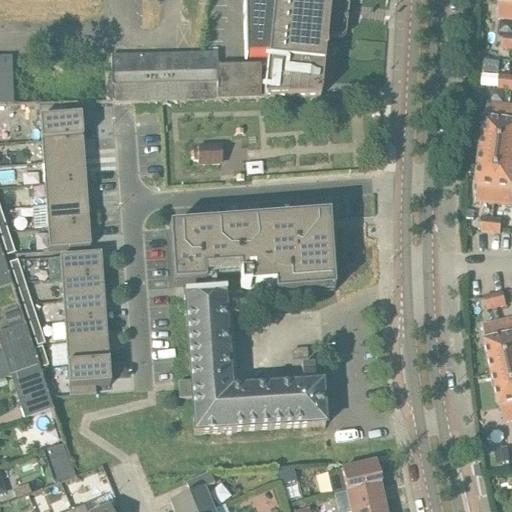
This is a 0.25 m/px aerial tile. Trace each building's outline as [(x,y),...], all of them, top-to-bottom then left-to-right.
[(242,0),(243,61),(266,61),(262,100),(319,98),(326,37),(341,38),(345,34),(348,0),(242,0)] [(511,0),(497,0),(497,5),(498,5),(497,19),(511,21),(511,0)] [(502,49),(511,50),(511,47),(511,35),(504,35),(502,49)] [(216,68),(216,55),(110,56),(111,105),(160,103),(258,100),(258,67),(216,68)] [(0,106),(12,106),(11,58),(0,58),(0,106)] [(507,90),(509,76),(499,75),(498,89),(507,90)] [(41,144),(82,141),(80,118),(65,119),(64,106),(38,108),(41,144)] [(484,120),(480,154),(500,156),(505,108),(487,106),(485,120),(484,120)] [(511,108),(505,108),(500,156),(511,157),(511,108)] [(43,165),(84,162),(82,141),(41,144),(42,165),(43,165)] [(219,164),(218,147),(197,147),(197,150),(195,150),(195,156),(197,156),(197,164),(219,164)] [(500,156),(480,154),(476,188),(477,188),(476,203),(494,205),(500,156)] [(511,157),(500,156),(494,205),(511,206),(511,157)] [(43,165),(44,187),(85,184),(84,162),(43,165)] [(45,208),(87,205),(85,184),(44,187),(45,208)] [(47,230),(88,227),(87,205),(45,208),(47,230)] [(475,213),(467,212),(466,221),(474,222),(475,213)] [(275,297),(334,293),(328,218),(169,230),(173,288),(205,286),(204,273),(239,271),(241,290),(274,288),(275,297)] [(481,233),(491,233),(492,220),(483,219),(481,233)] [(492,220),(491,233),(500,234),(501,221),(492,220)] [(48,252),(90,249),(88,227),(47,230),(48,252)] [(7,257),(15,254),(11,243),(3,245),(7,257)] [(0,253),(0,289),(11,286),(0,253)] [(61,281),(102,279),(100,256),(59,259),(61,281)] [(10,265),(13,276),(21,274),(17,262),(10,265)] [(61,281),(63,303),(104,300),(103,279),(61,281)] [(493,295),(497,309),(506,307),(502,293),(493,295)] [(24,308),(31,305),(28,294),(20,296),(24,308)] [(497,309),(493,295),(485,297),(488,311),(497,309)] [(63,303),(64,325),(105,322),(104,300),(63,303)] [(227,304),(186,307),(191,383),(178,384),(179,400),(192,400),(194,436),(325,428),(322,385),(321,385),(321,383),(314,383),(313,363),(300,364),(301,381),(294,382),(295,385),(233,389),(227,304)] [(28,319),(35,317),(31,305),(24,308),(28,319)] [(16,308),(3,312),(8,329),(22,325),(16,308)] [(511,320),(500,323),(511,371),(511,370),(511,320)] [(64,325),(65,346),(106,343),(105,322),(64,325)] [(511,371),(500,323),(483,327),(486,341),(484,342),(491,375),(511,371)] [(0,334),(0,346),(10,377),(36,368),(23,327),(0,334)] [(37,348),(45,346),(41,334),(33,337),(37,348)] [(67,368),(108,365),(106,343),(65,346),(67,368)] [(39,370),(47,367),(43,356),(35,358),(39,370)] [(95,388),(110,387),(108,365),(67,368),(69,398),(96,396),(96,395),(95,395),(95,388)] [(36,368),(10,377),(24,419),(51,410),(36,368)] [(511,376),(511,371),(491,375),(499,408),(501,408),(504,423),(511,421),(511,376)] [(54,483),(73,477),(62,447),(44,454),(54,483)] [(497,466),(510,463),(507,450),(494,452),(497,466)] [(376,464),(330,474),(335,496),(346,494),(381,486),(376,464)] [(282,490),(297,487),(293,470),(278,474),(282,490)] [(170,504),(173,511),(209,511),(212,511),(203,490),(214,486),(209,475),(186,485),(190,496),(170,504)] [(27,485),(13,490),(17,501),(31,495),(27,485)] [(381,486),(346,494),(350,511),(363,511),(384,507),(380,487),(381,487),(381,486)]
